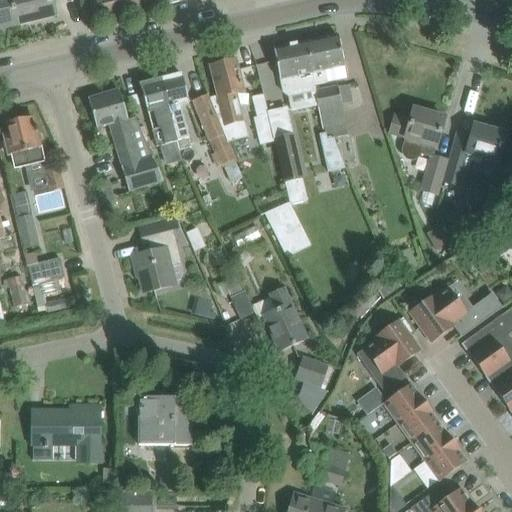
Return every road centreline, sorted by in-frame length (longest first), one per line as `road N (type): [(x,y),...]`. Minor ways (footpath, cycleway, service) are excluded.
road 1 (tertiary): [(428,1),(342,3),(60,67)]
road 2 (unclassified): [(127,339),(60,67)]
road 3 (unclassified): [(252,511),(257,442),(235,371),(202,349),(127,339)]
road 4 (residential): [(511,471),(430,351)]
road 5 (residential): [(127,339),(0,362)]
